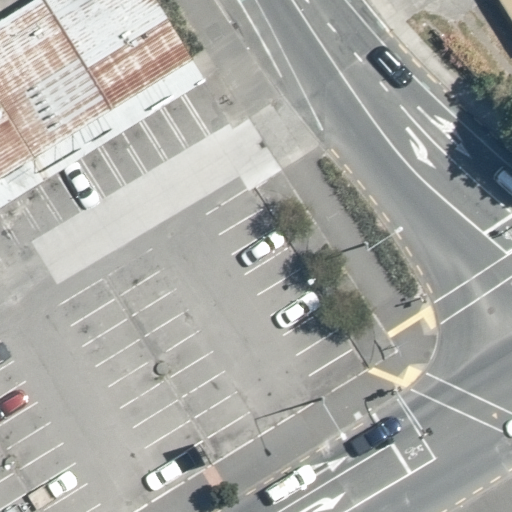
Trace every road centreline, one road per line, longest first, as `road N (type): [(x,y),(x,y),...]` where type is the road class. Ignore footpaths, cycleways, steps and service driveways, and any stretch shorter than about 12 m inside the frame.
road 1 (secondary): [(291,0),(426,184),(511,251)]
road 2 (secondary): [(511,403),(342,511)]
